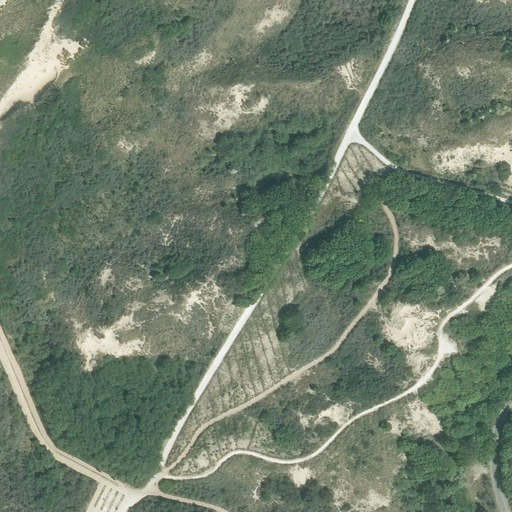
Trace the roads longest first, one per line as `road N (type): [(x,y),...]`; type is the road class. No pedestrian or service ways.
road 1 (unknown): [(511,209),(386,192),(395,234),(388,274),(371,303),(336,346),(206,423),(148,491)]
road 2 (unknown): [(226,511),(130,489),(51,447),(0,333)]
